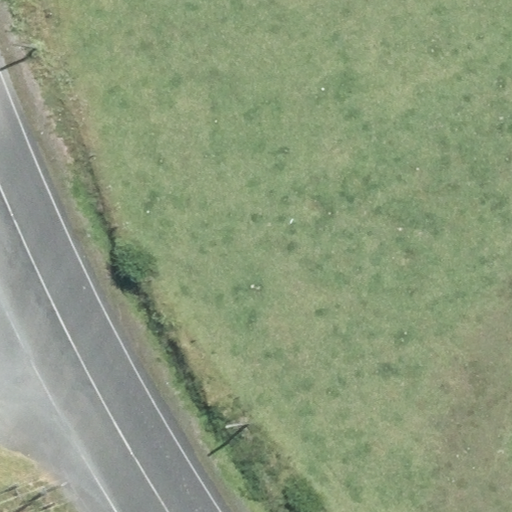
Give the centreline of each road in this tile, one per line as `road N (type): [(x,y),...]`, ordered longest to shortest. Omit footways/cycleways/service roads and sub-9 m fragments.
road 1 (tertiary): [(76,352),(171,511)]
road 2 (tertiary): [(0,185),(76,352)]
